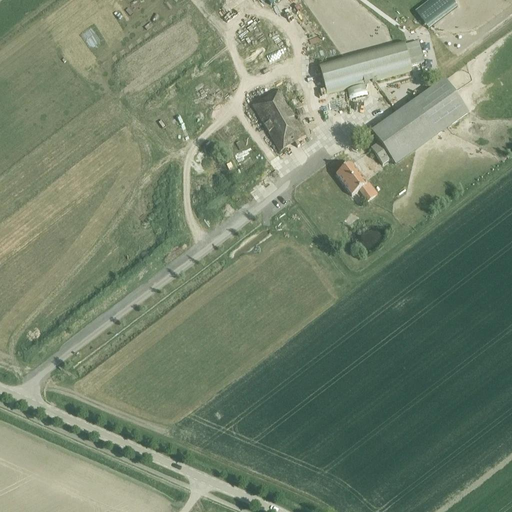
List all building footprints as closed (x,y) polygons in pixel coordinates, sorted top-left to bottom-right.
[(316,0),(311,4),(322,20),(323,19),(334,35),(360,17),(348,0),(316,0)] [(451,0),(431,0),(415,13),(428,30),(457,7),(451,0)] [(314,29),(308,8),(293,13),(300,34),(314,29)] [(417,43),(405,46),(404,44),(318,66),(326,95),(412,73),(410,67),(423,64),(417,43)] [(467,115),(444,82),(371,133),(379,144),(370,150),(382,167),(390,161),(394,166),(467,115)] [(280,153),(305,138),(278,91),(252,107),(280,153)] [(368,199),(373,194),(366,186),(350,165),(335,176),(351,197),(361,190),(368,199)]
